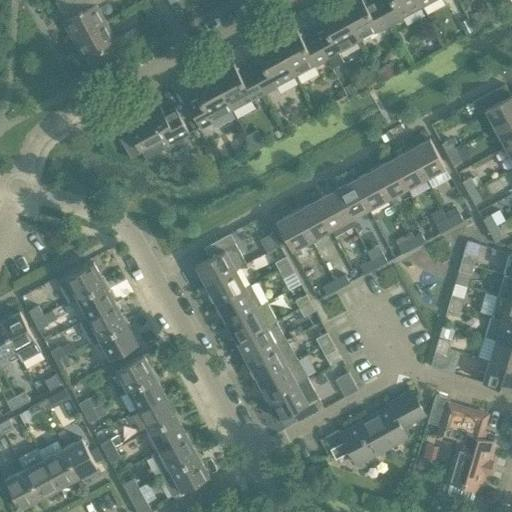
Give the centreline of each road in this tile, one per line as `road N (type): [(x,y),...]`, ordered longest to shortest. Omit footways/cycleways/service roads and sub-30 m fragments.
road 1 (residential): [(511,80),(155,268)]
road 2 (residential): [(17,187),(41,134),(186,51)]
road 3 (residential): [(155,268),(252,457)]
road 4 (residential): [(17,187),(133,227),(155,268)]
road 5 (residential): [(252,457),(398,372)]
